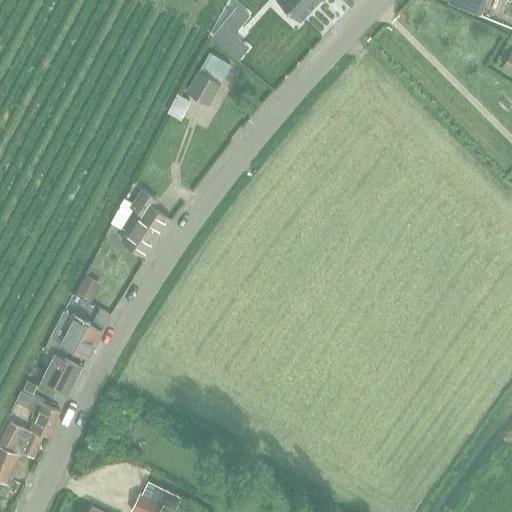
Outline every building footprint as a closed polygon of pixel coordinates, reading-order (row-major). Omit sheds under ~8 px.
[(318,0),(279,0),(301,19),(318,0)] [(467,10),(470,0),(450,0),(449,3),(467,10)] [(501,0),(499,8),(511,11),(511,0),(510,0),(501,0)] [(226,20),(212,36),(229,49),(238,38),(237,29),(226,20)] [(511,51),(502,67),(511,72),(511,51)] [(221,83),(199,70),(187,91),(208,104),(221,83)] [(178,94),(168,112),(182,119),(192,101),(178,94)] [(137,212),(120,240),(144,255),(168,218),(150,206),(154,200),(139,191),(129,207),(137,212)] [(86,272),(77,290),(91,298),(101,280),(86,272)] [(123,282),(104,320),(124,331),(144,293),(123,282)] [(50,337),(45,348),(55,353),(63,357),(68,347),(88,356),(101,330),(64,310),(50,337)] [(28,379),(23,388),(34,393),(37,387),(53,396),(58,385),(70,391),(82,366),(63,357),(55,353),(43,377),(39,385),(28,379)] [(44,434),(49,436),(61,410),(42,401),(30,430),(12,422),(0,443),(0,480),(7,484),(20,451),(35,458),(44,434)] [(140,492),(132,510),(135,511),(159,511),(163,504),(175,510),(182,497),(162,487),(155,500),(140,492)]
